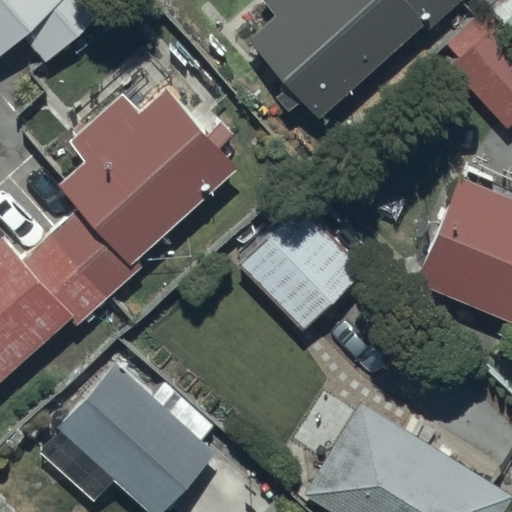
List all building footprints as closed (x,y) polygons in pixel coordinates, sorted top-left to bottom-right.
[(0,0),(0,53),(19,37),(43,63),(84,26),(59,0),(0,0)] [(301,100),(317,118),(422,24),(427,30),(460,0),(261,0),(273,13),(246,38),(286,83),(273,94),(288,111),(301,100)] [(457,55),(447,65),(504,129),(511,122),(511,43),(492,21),(478,34),(468,23),(446,43),(457,55)] [(0,378),(68,316),(75,324),(140,266),(134,260),(238,166),(219,145),(232,133),(220,119),(206,132),(164,86),(137,110),(122,93),(68,141),(84,158),(56,183),(77,206),(21,257),(1,235),(0,235),(0,378)] [(511,196),(457,174),(413,280),(511,321),(511,196)] [(300,204),(237,263),(301,331),(364,272),(300,204)] [(363,314),(339,340),(383,379),(407,353),(363,314)] [(118,360),(35,449),(92,502),(112,480),(147,511),(159,511),(216,450),(118,360)] [(357,401),(300,493),(331,511),(497,511),(509,493),(357,401)]
